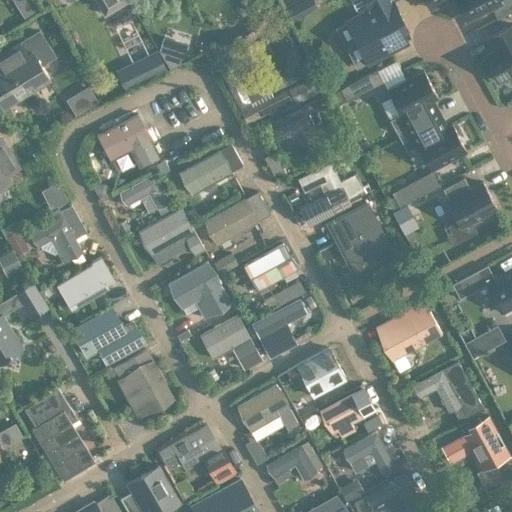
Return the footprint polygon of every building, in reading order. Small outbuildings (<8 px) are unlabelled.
[(95,0),(103,12),(121,0),(95,0)] [(404,23),(391,0),(363,0),(368,8),(335,25),(355,64),(405,38),(398,26),(404,23)] [(511,0),(454,0),(464,17),(489,4),(495,16),(511,7),(511,0)] [(300,13),(294,1),(284,7),(290,18),(300,13)] [(494,47),(482,53),(495,78),(511,69),(511,24),(510,21),(487,33),(494,47)] [(0,51),(0,101),(1,103),(47,76),(40,63),(53,55),(37,29),(18,40),(0,51)] [(179,55),(156,47),(168,66),(177,62),(179,55)] [(233,64),(219,70),(236,105),(259,95),(269,90),(262,76),(243,85),(233,64)] [(375,67),(362,73),(369,86),(381,80),(376,69),(375,67)] [(437,115),(440,114),(430,96),(435,94),(421,68),(385,87),(398,111),(387,117),(398,136),(437,115)] [(314,72),(287,86),(293,101),(322,86),(314,72)] [(267,94),(273,109),(293,101),(287,86),(267,94)] [(333,103),(343,97),(338,86),(328,92),(333,103)] [(259,95),(236,105),(245,123),(267,112),(259,95)] [(317,96),(267,119),(271,126),(269,127),(275,139),(277,139),(280,145),(298,137),(301,145),(305,143),(309,153),(322,147),(322,146),(330,142),(319,119),(311,123),(306,111),(320,104),(317,96)] [(135,111),(95,132),(108,156),(128,146),(137,164),(145,160),(157,154),(135,111)] [(399,137),(405,149),(416,143),(428,167),(464,148),(451,123),(444,127),(438,116),(399,137)] [(0,136),(0,182),(9,177),(6,171),(17,164),(0,136)] [(178,169),(180,182),(190,191),(229,169),(228,169),(241,162),(229,141),(217,148),(216,147),(178,169)] [(285,170),(273,147),(260,154),(271,177),(285,170)] [(295,150),(286,157),(291,166),(301,161),(295,150)] [(167,167),(165,162),(162,156),(154,160),(159,171),(167,167)] [(346,195),(350,193),(354,191),(361,187),(354,171),(337,179),(328,160),(296,176),(305,193),(320,185),(325,195),(329,193),(334,202),(346,196),(346,195)] [(437,183),(430,169),(391,190),(398,204),(404,201),(437,183)] [(167,198),(152,171),(117,189),(124,202),(146,190),(154,205),(162,204),(167,198)] [(441,186),(431,191),(439,207),(440,206),(447,202),(455,218),(458,224),(469,218),(494,205),(481,179),(473,183),(467,172),(462,174),(441,186)] [(56,180),(45,186),(54,203),(65,197),(56,180)] [(243,195),(202,218),(205,232),(215,241),(255,218),(268,211),(256,189),(243,196),(243,195)] [(293,190),(286,194),(290,201),(297,197),(293,190)] [(325,212),(318,199),(300,208),(306,221),(325,212)] [(351,266),(388,247),(364,200),(362,201),(327,219),(351,266)] [(398,204),(390,209),(391,209),(401,229),(415,222),(404,202),(404,201),(398,204)] [(62,258),(68,255),(80,248),(73,235),(84,229),(70,202),(58,209),(56,206),(43,213),(44,215),(26,225),(36,242),(48,235),(62,258)] [(184,208),(189,218),(196,214),(191,204),(184,208)] [(192,252),(202,247),(178,205),(136,228),(140,243),(150,253),(183,234),(192,252)] [(123,218),(115,222),(121,233),(129,228),(123,218)] [(5,234),(4,234),(10,246),(11,246),(23,240),(17,227),(16,228),(5,234)] [(294,266),(280,241),(241,263),(255,287),(294,266)] [(11,246),(10,246),(0,251),(0,252),(9,270),(20,264),(11,246)] [(229,250),(211,259),(218,271),(236,261),(229,250)] [(91,260),(54,282),(69,306),(104,283),(102,280),(112,275),(100,253),(90,258),(91,260)] [(228,301),(205,259),(166,280),(170,295),(180,305),(183,311),(196,304),(201,314),(220,311),(222,314),(237,306),(233,299),(228,301)] [(511,266),(492,277),(484,263),(448,282),(456,297),(483,283),(498,311),(511,303),(511,266)] [(400,267),(389,272),(395,284),(406,279),(400,267)] [(0,357),(20,346),(0,314),(20,303),(28,317),(47,305),(41,296),(37,289),(31,280),(0,299),(0,357)] [(45,284),(37,289),(41,296),(49,291),(53,288),(49,282),(45,285),(45,284)] [(310,292),(303,295),(309,306),(316,302),(310,292)] [(398,322),(379,332),(392,356),(402,350),(440,329),(427,306),(430,304),(425,295),(393,313),(398,322)] [(296,297),(257,318),(251,321),(268,353),(290,342),(279,322),(303,310),(296,297)] [(76,325),(71,327),(82,347),(94,340),(97,345),(107,339),(115,353),(141,339),(130,318),(120,324),(110,306),(76,325)] [(235,311),(199,330),(213,355),(231,345),(243,366),(259,357),(235,311)] [(120,359),(147,409),(171,395),(144,346),(120,359)] [(343,376),(329,350),(297,368),(303,379),(311,393),(331,382),(343,376)] [(451,406),(456,417),(464,413),(481,404),(455,358),(412,381),(412,389),(418,393),(434,385),(446,408),(451,406)] [(211,366),(204,370),(210,379),(216,375),(211,366)] [(235,403),(249,428),(277,412),(282,420),(292,415),(287,406),(274,381),(235,403)] [(56,385),(21,406),(33,425),(30,427),(60,476),(91,458),(68,421),(75,417),(56,385)] [(353,427),(349,419),(361,413),(372,407),(361,385),(350,391),(318,408),(329,430),(335,427),(339,434),(353,427)] [(20,403),(24,398),(22,392),(16,391),(11,396),(13,402),(20,403)] [(305,391),(290,399),(298,414),(313,406),(305,391)] [(310,408),(299,414),(306,427),(317,421),(310,408)] [(375,412),(360,420),(365,428),(379,420),(375,412)] [(478,466),(473,469),(483,488),(511,473),(511,461),(506,451),(495,429),(490,432),(481,416),(466,424),(469,428),(441,443),(449,459),(469,448),(478,466)] [(0,427),(0,445),(0,446),(21,434),(13,420),(0,427)] [(202,455),(214,476),(230,467),(218,445),(216,446),(203,422),(171,440),(157,448),(167,465),(181,457),(185,464),(202,455)] [(341,447),(348,459),(353,468),(373,457),(380,469),(392,462),(404,456),(396,442),(392,444),(390,440),(382,445),(374,429),(341,447)] [(271,473),(274,479),(289,472),(286,464),(293,461),(301,476),(313,469),(312,467),(320,463),(311,448),(305,438),(264,461),(271,473)] [(260,445),(249,451),(254,461),(265,455),(260,445)] [(130,488),(118,495),(127,511),(167,511),(164,507),(173,501),(173,502),(175,500),(176,501),(177,500),(156,463),(154,463),(154,464),(143,470),(138,473),(127,480),(127,479),(125,480),(130,488)] [(355,497),(363,511),(374,511),(370,504),(382,497),(385,501),(390,511),(399,507),(417,497),(402,471),(355,497)] [(173,481),(181,497),(194,490),(190,483),(183,475),(173,481)] [(233,511),(257,511),(238,476),(189,504),(193,511),(229,511),(233,510),(233,511)] [(337,485),(345,499),(360,490),(352,476),(337,485)] [(471,495),(463,479),(447,487),(455,503),(471,495)] [(345,511),(334,492),(298,511),(345,511)] [(100,511),(93,501),(93,500),(74,511),(100,511)]
